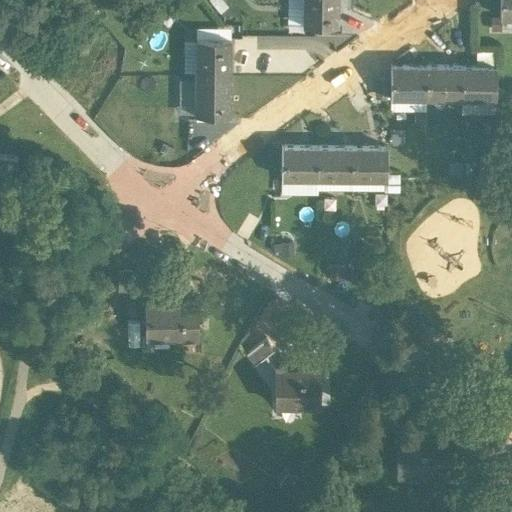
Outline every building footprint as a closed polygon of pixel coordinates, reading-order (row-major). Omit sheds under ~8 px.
[(337,0),(303,0),(303,24),(337,25),(337,0)] [(511,0),(500,0),(500,16),(511,15),(511,0)] [(229,38),(196,38),(195,76),(229,76),(229,38)] [(426,65),(390,65),(390,96),(425,97),(426,65)] [(460,66),(426,65),(425,97),(460,97),(460,66)] [(496,66),(460,66),(460,97),(495,98),(496,66)] [(229,76),(195,76),(195,114),(229,114),(229,76)] [(317,146),(281,145),(281,177),(316,177),(317,146)] [(351,146),(317,146),(316,177),(351,178),(351,146)] [(386,146),(351,146),(351,178),(386,178),(386,146)] [(16,157),(0,154),(0,189),(11,192),(16,157)] [(146,270),(117,270),(117,289),(146,289),(146,270)] [(198,334),(197,300),(145,301),(145,335),(169,335),(171,338),(181,338),(184,335),(198,334)] [(275,349),(266,337),(246,353),(255,365),(275,349)] [(319,369),(274,369),(274,403),(319,403),(319,369)] [(391,404),(371,420),(380,431),(400,416),(391,404)] [(441,471),(441,437),(396,437),(396,472),(441,471)]
